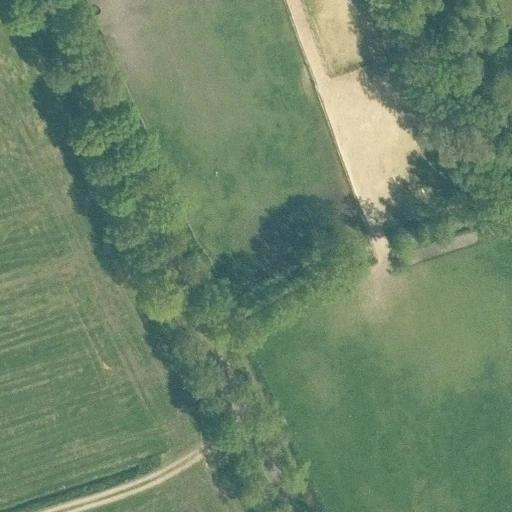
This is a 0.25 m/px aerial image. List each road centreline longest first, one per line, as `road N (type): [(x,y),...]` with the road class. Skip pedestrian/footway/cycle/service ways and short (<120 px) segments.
road 1 (unclassified): [(292,511),(60,0)]
road 2 (track): [(254,427),(162,473),(46,511)]
